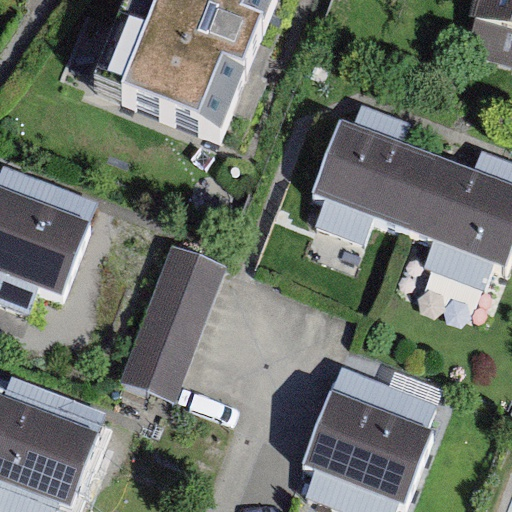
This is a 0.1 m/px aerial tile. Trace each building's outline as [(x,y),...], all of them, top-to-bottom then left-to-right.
[(299,0),(109,0),(100,26),(136,39),(109,115),(242,162),(299,0)] [(511,0),(459,0),(451,20),(511,44),(511,0)] [(422,156),(334,124),(304,206),(391,238),(422,156)] [(511,239),(511,188),(422,156),(391,238),(498,277),(511,239)] [(118,214),(0,170),(0,315),(30,326),(36,309),(77,324),(118,214)] [(175,390),(231,252),(178,232),(123,369),(175,390)] [(425,511),(455,421),(350,387),(315,493),(374,511),(425,511)] [(88,511),(115,432),(0,394),(0,511),(88,511)]
